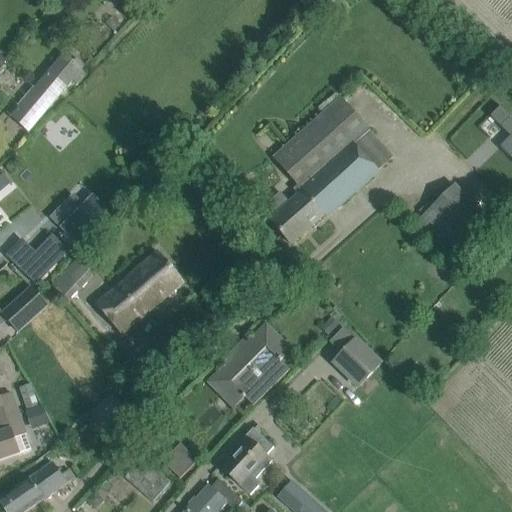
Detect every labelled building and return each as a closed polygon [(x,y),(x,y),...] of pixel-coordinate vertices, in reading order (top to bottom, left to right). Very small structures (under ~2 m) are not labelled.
[(113,18),(106,25),(114,34),(121,26),(113,18)] [(26,99),(45,114),(82,70),(63,54),(26,99)] [(377,172),(393,158),(340,98),(272,159),(297,187),(294,190),(299,195),(289,203),(280,193),(268,204),(277,214),(269,221),(291,245),(325,216),(326,218),(377,173),(377,172)] [(511,121),(499,109),(489,120),(510,139),(500,150),(511,161),(511,121)] [(127,181),(120,188),(126,194),(133,187),(127,181)] [(449,253),(485,218),(454,186),(418,221),(449,253)] [(64,206),(52,218),(74,242),(106,210),(93,197),(84,206),(74,216),(64,206)] [(37,254),(20,271),(35,286),(69,251),(53,235),(36,253),(37,254)] [(122,336),(184,284),(158,253),(96,305),(122,336)] [(2,315),(1,315),(4,319),(18,335),(48,308),(31,289),(2,315)] [(289,371),(281,363),(291,352),(266,327),(247,346),(243,342),(224,361),(228,365),(209,384),(234,409),(245,399),(253,407),(289,371)] [(381,365),(355,341),(334,363),(359,388),(381,365)] [(0,421),(19,414),(11,395),(0,399),(0,421)] [(35,396),(23,400),(27,411),(39,407),(35,396)] [(98,403),(90,413),(93,416),(106,428),(115,418),(98,403)] [(27,411),(25,412),(31,429),(50,422),(44,405),(39,407),(27,411)] [(0,461),(4,460),(19,455),(32,450),(26,435),(19,414),(0,421),(0,461)] [(256,480),(272,462),(266,456),(273,448),(253,429),(238,446),(243,450),(223,471),(238,485),(250,496),(261,485),(256,480)] [(180,445),(163,463),(180,480),(198,462),(180,445)] [(142,462),(126,481),(154,505),(170,486),(142,462)] [(53,464),(30,480),(30,479),(0,499),(0,504),(5,511),(28,511),(44,501),(67,485),(67,484),(75,479),(69,471),(62,476),(53,464)] [(218,511),(226,504),(234,511),(243,502),(219,480),(211,489),(209,487),(186,511),(218,511)] [(319,511),(290,485),(278,498),(293,511),(319,511)] [(96,493),(86,503),(95,511),(97,511),(106,503),(96,493)]
